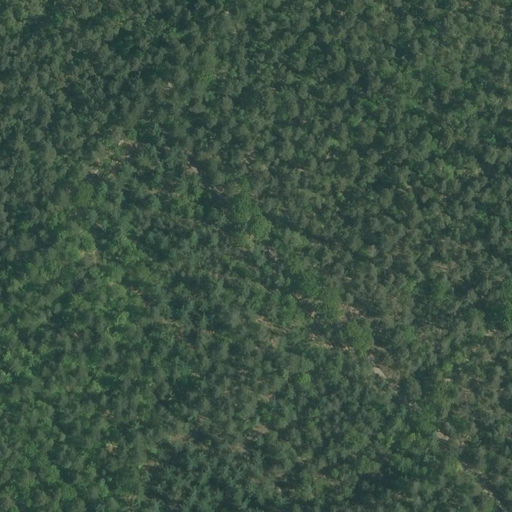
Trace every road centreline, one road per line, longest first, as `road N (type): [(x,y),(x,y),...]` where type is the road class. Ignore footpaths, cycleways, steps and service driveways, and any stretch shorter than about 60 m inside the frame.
road 1 (track): [(506,511),(150,124)]
road 2 (track): [(0,300),(150,124)]
road 3 (track): [(150,124),(158,100),(244,0)]
road 4 (track): [(511,309),(414,411)]
road 5 (track): [(86,511),(0,407)]
